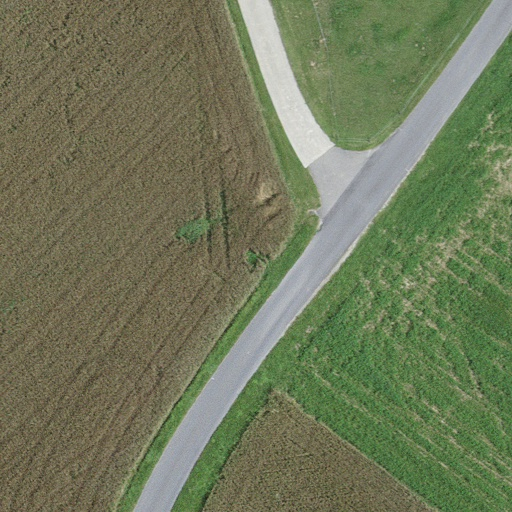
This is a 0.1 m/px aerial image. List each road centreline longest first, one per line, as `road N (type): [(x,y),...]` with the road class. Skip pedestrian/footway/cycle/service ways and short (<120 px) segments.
road 1 (unclassified): [(511,1),(240,361),(150,511)]
road 2 (track): [(359,204),(256,0)]
